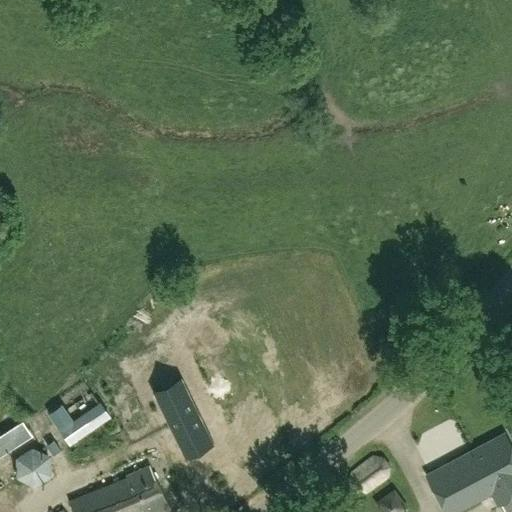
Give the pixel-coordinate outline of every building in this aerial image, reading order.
[(177,402),(162,410),(178,440),(205,426),(190,396),(191,395),(184,381),(169,388),(177,402)] [(72,428),(81,439),(112,415),(103,404),(72,428)] [(462,422),(424,442),(438,470),(427,476),(445,511),(450,511),(490,491),(498,506),(511,498),(511,444),(506,433),(476,449),(462,422)] [(10,457),(36,442),(29,430),(3,446),(10,457)] [(30,487),(58,479),(51,454),(23,462),(30,487)] [(383,458),(373,458),(353,473),(351,481),(356,490),(366,492),(387,477),(389,466),(383,458)] [(166,511),(172,510),(150,468),(126,478),(127,480),(70,504),(73,511),(166,511)] [(16,511),(11,503),(0,509),(0,511),(16,511)]
